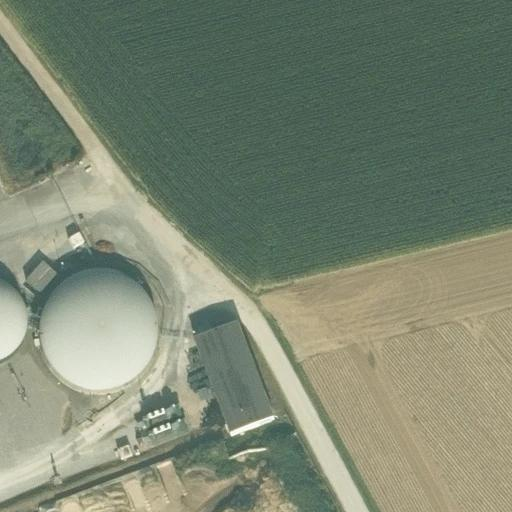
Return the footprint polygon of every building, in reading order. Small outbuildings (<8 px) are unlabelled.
[(54,277),(41,265),(26,282),(39,294),(54,277)] [(106,394),(130,386),(149,367),(157,346),(157,322),(150,303),(135,286),(113,276),(89,275),(66,283),(49,300),(39,323),(39,348),(48,369),(66,386),(85,394),(106,394)] [(0,364),(13,355),(21,343),(25,328),(23,313),(16,300),(5,289),(0,287),(0,364)] [(194,343),(231,439),(274,422),(238,326),(194,343)] [(177,408),(144,421),(147,431),(181,418),(177,408)] [(183,423),(149,436),(153,445),(186,432),(183,423)]
